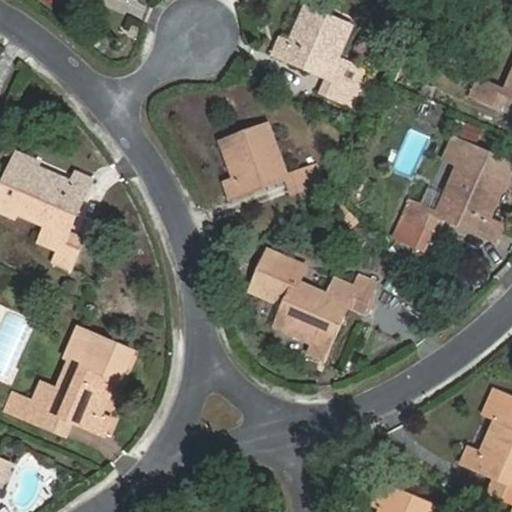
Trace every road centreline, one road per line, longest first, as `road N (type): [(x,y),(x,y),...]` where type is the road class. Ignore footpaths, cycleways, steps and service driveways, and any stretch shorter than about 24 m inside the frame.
road 1 (residential): [(200,274),(187,231),(112,102),(0,6)]
road 2 (residential): [(511,297),(400,393),(240,406)]
road 3 (residential): [(144,470),(200,274)]
road 4 (residential): [(240,406),(200,274)]
road 5 (residential): [(240,406),(312,473),(310,511)]
